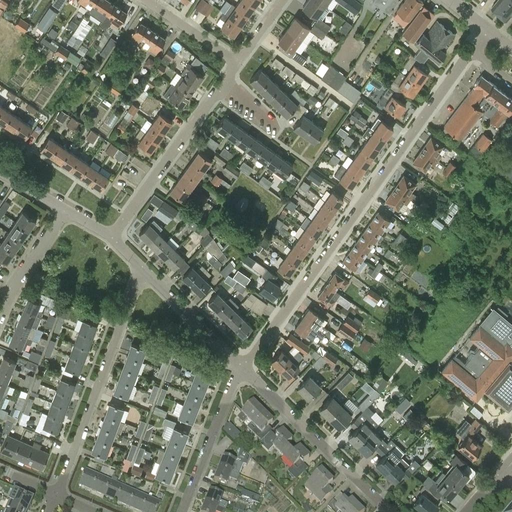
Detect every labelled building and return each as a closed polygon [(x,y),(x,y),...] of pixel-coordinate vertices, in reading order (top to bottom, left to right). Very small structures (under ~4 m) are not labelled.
[(0,0),(0,7),(4,10),(8,4),(7,3),(6,2),(2,0),(0,0)] [(53,0),(51,4),(59,8),(64,0),(53,0)] [(92,5),(95,0),(77,0),(77,1),(85,7),(89,10),(92,5)] [(114,5),(105,0),(95,0),(92,5),(89,10),(87,12),(102,22),(114,5)] [(210,6),(202,0),(201,0),(195,9),(200,12),(203,8),(206,10),(210,6)] [(247,16),(254,6),(245,0),(239,0),(234,7),(247,16)] [(330,9),(324,5),(317,0),(306,0),(302,6),(318,18),(314,24),(326,32),(330,26),(322,20),(330,9)] [(336,0),(355,13),(361,4),(360,3),(355,0),(336,0)] [(395,0),(383,0),(380,5),(388,11),(395,0)] [(422,2),(419,0),(404,0),(392,16),(404,25),(422,2)] [(497,0),(492,7),(498,13),(508,0),(497,0)] [(511,14),(511,0),(508,0),(498,13),(507,20),(511,14)] [(226,1),(219,11),(223,14),(240,26),(247,16),(234,7),(226,1)] [(108,25),(110,24),(116,28),(126,14),(114,5),(102,22),(100,26),(103,28),(106,27),(108,25)] [(56,12),(48,6),(35,25),(43,30),(56,12)] [(402,32),(414,40),(420,33),(419,32),(430,17),(420,9),(402,32)] [(232,36),(240,26),(223,14),(219,19),(223,22),(220,27),(232,36)] [(13,25),(18,28),(24,20),(19,16),(13,25)] [(294,17),(286,28),(300,38),(308,44),(314,34),(321,39),(326,32),(314,24),(310,29),(308,28),(308,27),(294,17)] [(24,20),(18,28),(24,32),(29,23),(24,20)] [(73,31),(77,24),(71,20),(66,26),(73,31)] [(421,48),(414,57),(421,62),(422,63),(429,54),(438,62),(445,52),(443,51),(455,35),(436,21),(425,37),(420,33),(414,40),(416,42),(415,43),(421,48)] [(145,41),(152,31),(139,22),(129,37),(137,42),(141,38),(145,41)] [(57,33),(51,28),(46,34),(53,39),(57,33)] [(292,50),(300,38),(286,28),(278,40),(292,50)] [(146,49),(147,49),(155,54),(165,39),(152,31),(145,41),(142,46),(146,49)] [(59,44),(45,34),(40,41),(54,51),(54,52),(59,55),(64,48),(63,47),(64,47),(59,44)] [(105,57),(116,41),(111,37),(100,54),(105,57)] [(59,55),(64,59),(74,65),(79,58),(69,51),(64,47),(63,47),(64,48),(59,55)] [(168,49),(160,60),(166,64),(170,59),(171,60),(175,55),(168,49)] [(114,50),(109,58),(114,62),(119,54),(114,50)] [(295,50),(290,57),(302,65),(307,58),(295,50)] [(421,62),(414,57),(411,55),(403,66),(408,70),(404,75),(419,85),(427,74),(418,68),(421,62)] [(275,58),(271,63),(279,69),(282,63),(275,58)] [(80,70),(86,74),(92,66),(86,62),(80,70)] [(158,63),(154,69),(161,74),(165,68),(158,63)] [(206,66),(202,63),(198,69),(202,72),(206,66)] [(184,69),(180,75),(181,76),(180,76),(182,78),(195,87),(202,77),(190,68),(191,67),(187,64),(184,69)] [(320,78),(328,84),(337,71),(329,65),(320,78)] [(293,71),(285,66),(281,71),(289,76),(293,71)] [(250,80),(259,89),(269,78),(260,69),(250,80)] [(346,77),(337,71),(328,84),(337,90),(346,77)] [(151,73),(144,82),(149,85),(151,87),(156,81),(155,81),(157,77),(151,73)] [(299,84),(303,79),(296,73),(292,78),(299,84)] [(412,95),(419,85),(404,75),(401,80),(395,76),(389,86),(400,93),(403,89),(412,95)] [(173,86),(175,88),(188,97),(195,87),(182,78),(180,76),(173,86)] [(488,82),(481,76),(473,86),(474,87),(443,127),(444,127),(441,132),(457,144),(480,114),(497,126),(507,112),(508,113),(511,107),(511,99),(489,81),(488,82)] [(269,78),(259,89),(268,98),(279,87),(269,78)] [(107,88),(112,91),(117,83),(115,81),(112,79),(107,88)] [(303,79),(299,84),(306,88),(310,83),(303,79)] [(353,102),(360,91),(344,80),(337,90),(353,102)] [(149,85),(144,82),(140,88),(145,91),(149,85)] [(122,86),(117,83),(112,91),(117,94),(122,86)] [(180,107),(188,97),(175,88),(173,86),(171,84),(163,95),(169,100),(169,99),(180,107)] [(400,93),(389,86),(378,101),(398,115),(405,105),(396,99),(400,93)] [(268,98),(277,107),(288,95),(279,87),(268,98)] [(288,95),(277,107),(287,115),(291,111),(295,115),(303,105),(304,104),(292,93),(288,96),(288,95)] [(311,94),(306,99),(312,103),(316,98),(311,94)] [(330,107),(334,101),(329,97),(323,105),(329,108),(330,107)] [(127,105),(136,112),(138,108),(140,105),(132,99),(130,102),(129,102),(127,105)] [(133,115),(136,112),(127,105),(124,109),(133,115)] [(293,127),(304,134),(313,122),(303,115),(307,108),(303,105),(295,115),(300,118),(293,127)] [(2,107),(0,110),(0,122),(4,125),(12,113),(2,107)] [(68,115),(61,111),(58,116),(64,121),(68,115)] [(4,125),(14,131),(21,120),(12,113),(4,125)] [(158,113),(151,123),(163,132),(171,122),(158,113)] [(362,126),(364,123),(358,119),(351,114),(349,117),(362,126)] [(69,128),(75,119),(71,116),(66,125),(69,128)] [(215,127),(225,134),(233,123),(223,116),(215,127)] [(377,118),(370,128),(373,130),(385,139),(392,129),(377,118)] [(79,122),(75,119),(69,128),(73,130),(79,122)] [(21,120),(14,131),(24,138),(31,127),(21,120)] [(323,129),(313,122),(304,134),(314,142),(323,129)] [(125,128),(119,123),(116,128),(122,132),(125,128)] [(156,142),(163,132),(151,123),(144,133),(156,142)] [(233,123),(225,134),(235,141),(243,130),(233,123)] [(344,138),(351,142),(353,139),(347,135),(348,133),(340,127),(336,132),(344,138)] [(85,138),(89,141),(94,132),(91,129),(85,138)] [(243,130),(235,141),(244,148),(253,137),(243,130)] [(378,149),(385,139),(373,130),(366,140),(378,149)] [(511,132),(509,130),(503,138),(511,144),(511,132)] [(98,135),(94,132),(89,141),(92,143),(98,135)] [(149,152),(156,142),(144,133),(137,143),(149,152)] [(473,145),(467,153),(475,159),(482,151),(482,152),(491,140),(483,133),(473,145)] [(204,143),(214,150),(218,144),(209,136),(204,143)] [(50,156),(58,144),(48,137),(40,149),(50,156)] [(253,137),(244,148),(254,155),(262,144),(253,137)] [(431,137),(422,149),(437,160),(441,155),(437,152),(443,145),(431,137)] [(371,158),(378,149),(366,140),(359,150),(371,158)] [(105,152),(108,154),(114,146),(111,143),(105,152)] [(58,144),(50,156),(60,163),(68,150),(58,144)] [(262,144),(254,155),(264,162),(272,151),(262,144)] [(118,148),(114,146),(108,154),(112,157),(118,148)] [(219,154),(224,157),(228,151),(224,147),(219,154)] [(437,160),(422,149),(413,162),(424,170),(430,163),(433,166),(437,160)] [(68,150),(60,163),(70,169),(78,157),(68,150)] [(125,154),(119,150),(114,157),(120,161),(120,160),(124,162),(128,156),(125,154)] [(359,150),(352,159),(364,168),(371,158),(359,150)] [(197,151),(190,162),(203,171),(210,160),(197,151)] [(224,157),(229,161),(233,154),(228,151),(224,157)] [(272,151),(264,162),(274,169),(282,158),(272,151)] [(78,157),(70,169),(80,176),(88,164),(78,157)] [(335,165),(337,162),(330,157),(328,161),(335,165)] [(511,157),(503,170),(511,177),(511,157)] [(282,158),(274,169),(284,177),(292,165),(282,158)] [(357,178),(364,168),(352,159),(345,169),(357,178)] [(248,165),(243,161),(238,168),(243,171),(248,165)] [(203,171),(190,162),(183,171),(196,180),(203,171)] [(446,167),(452,171),(456,166),(449,162),(446,167)] [(222,169),(235,179),(240,172),(227,163),(222,169)] [(80,176),(89,182),(98,170),(88,164),(80,176)] [(252,168),(248,165),(243,171),(248,175),(252,168)] [(448,177),(452,171),(446,167),(442,172),(448,177)] [(323,178),(311,169),(306,176),(318,184),(323,178)] [(350,188),(357,178),(345,169),(338,179),(350,188)] [(98,170),(89,182),(99,189),(108,177),(98,170)] [(183,171),(176,181),(189,190),(196,180),(183,171)] [(212,177),(219,182),(228,189),(231,185),(215,174),(212,177)] [(258,182),(262,185),(267,179),(262,175),(258,182)] [(404,175),(394,187),(410,199),(413,201),(417,195),(410,190),(415,183),(404,175)] [(216,186),(219,182),(212,177),(210,181),(210,182),(216,186)] [(267,189),(268,188),(272,182),(267,179),(262,185),(267,189)] [(181,200),(189,190),(176,181),(169,191),(181,200)] [(305,192),(308,188),(301,184),(298,187),(305,192)] [(410,199),(394,187),(385,200),(397,208),(402,201),(406,204),(410,199)] [(332,191),(325,201),(336,208),(343,199),(332,191)] [(205,201),(208,198),(201,193),(199,197),(205,201)] [(445,204),(447,198),(439,195),(437,201),(445,204)] [(196,200),(203,205),(205,201),(199,197),(196,200)] [(172,218),(174,216),(178,210),(164,200),(158,208),(172,218)] [(290,200),(287,203),(294,208),(296,204),(290,200)] [(422,200),(418,205),(425,210),(428,205),(422,200)] [(4,201),(0,206),(0,211),(3,214),(10,205),(4,201)] [(329,218),(336,208),(325,201),(318,210),(329,218)] [(452,201),(440,217),(447,222),(459,206),(452,201)] [(292,211),(294,208),(287,203),(285,207),(292,211)] [(421,215),(425,210),(418,205),(415,211),(421,215)] [(183,213),(178,210),(174,216),(179,219),(183,213)] [(322,228),(329,218),(318,210),(311,220),(322,228)] [(35,220),(23,212),(22,211),(14,222),(27,231),(35,220)] [(370,221),(383,230),(390,220),(378,211),(370,221)] [(149,216),(144,212),(140,217),(145,221),(149,216)] [(277,218),(275,221),(281,226),(284,223),(277,218)] [(444,225),(434,218),(431,223),(440,230),(444,225)] [(147,243),(157,233),(162,228),(153,219),(138,235),(147,243)] [(191,220),(187,226),(194,230),(200,223),(195,219),(194,221),(191,220)] [(315,237),(322,228),(311,220),(304,229),(315,237)] [(275,221),(272,225),(279,230),(281,226),(275,221)] [(370,221),(363,231),(376,240),(383,230),(370,221)] [(20,242),(27,231),(14,222),(7,232),(20,242)] [(205,226),(200,223),(194,230),(204,237),(201,239),(202,240),(200,242),(203,246),(214,235),(213,235),(210,231),(209,232),(205,226)] [(308,247),(315,237),(304,229),(297,239),(308,247)] [(363,231),(356,241),(369,249),(376,240),(363,231)] [(7,232),(0,242),(0,243),(13,252),(20,242),(7,232)] [(399,242),(400,242),(404,245),(408,239),(399,232),(395,239),(399,242)] [(157,233),(147,243),(155,251),(165,241),(157,233)] [(207,260),(211,264),(223,252),(230,245),(227,242),(220,249),(213,239),(217,235),(215,233),(213,235),(214,235),(203,246),(212,255),(207,260)] [(264,237),(261,241),(267,246),(270,242),(264,237)] [(302,256),(308,247),(297,239),(291,248),(302,256)] [(395,248),(399,242),(395,239),(390,245),(395,248)] [(0,258),(5,263),(13,252),(0,243),(0,242),(0,241),(0,258)] [(165,241),(155,251),(164,259),(174,249),(165,241)] [(261,241),(255,250),(259,252),(262,247),(265,249),(267,246),(261,241)] [(356,241),(349,250),(361,259),(369,249),(356,241)] [(295,266),(302,256),(291,248),(284,258),(295,266)] [(383,255),(388,258),(392,252),(388,248),(383,255)] [(174,249),(164,259),(172,268),(182,258),(174,249)] [(361,259),(349,250),(342,260),(354,269),(361,259)] [(223,252),(211,264),(216,268),(226,257),(223,252)] [(240,260),(250,267),(255,261),(247,255),(246,255),(240,260)] [(288,275),(295,266),(284,258),(277,268),(288,275)] [(229,261),(219,272),(224,277),(226,275),(233,268),(229,261)] [(272,282),(276,276),(255,261),(250,267),(267,279),(259,290),(271,299),(280,287),(272,282)] [(374,268),(378,271),(383,265),(378,262),(374,268)] [(181,276),(190,285),(206,269),(201,265),(195,271),(191,267),(181,276)] [(369,274),(374,277),(378,271),(374,268),(369,274)] [(206,269),(190,285),(199,294),(208,284),(204,280),(211,274),(206,269)] [(250,278),(237,270),(232,277),(245,286),(250,278)] [(335,272),(326,284),(334,290),(339,284),(344,288),(348,282),(335,272)] [(232,286),(237,289),(241,283),(236,280),(232,286)] [(241,283),(237,289),(242,293),(246,287),(241,283)] [(326,284),(317,296),(331,306),(335,300),(347,308),(351,302),(340,294),(334,290),(326,284)] [(380,296),(370,288),(363,299),(373,306),(380,296)] [(207,302),(216,311),(225,301),(216,293),(207,302)] [(251,293),(246,298),(252,302),(253,302),(264,310),(267,304),(251,293)] [(27,297),(22,309),(35,314),(41,316),(43,312),(37,309),(39,303),(27,297)] [(50,297),(47,305),(58,310),(61,302),(50,297)] [(225,301),(216,311),(224,319),(234,310),(238,306),(229,297),(225,301)] [(260,315),(264,310),(253,302),(252,302),(249,307),(260,315)] [(454,355),(440,370),(475,400),(484,389),(507,409),(511,402),(511,363),(509,361),(511,356),(511,324),(507,320),(508,319),(506,317),(496,309),(494,307),(481,322),(468,337),(479,346),(473,352),(470,351),(467,354),(469,357),(464,363),(454,355)] [(309,308),(302,318),(325,334),(331,339),(331,332),(320,323),(323,318),(309,308)] [(22,309),(17,320),(30,325),(36,328),(41,316),(35,314),(22,309)] [(234,310),(224,319),(233,328),(242,318),(234,310)] [(48,314),(47,319),(47,320),(53,322),(55,317),(55,316),(48,314)] [(55,323),(61,325),(64,318),(58,315),(55,323)] [(342,323),(355,332),(360,325),(348,316),(342,323)] [(242,318),(233,328),(242,336),(251,327),(242,318)] [(302,318),(295,328),(312,340),(316,335),(321,339),(325,334),(302,318)] [(47,319),(44,325),(51,328),(53,322),(47,320),(47,319)] [(17,320),(13,331),(26,336),(31,339),(36,328),(30,325),(17,320)] [(82,320),(77,332),(91,337),(96,325),(82,320)] [(58,333),(61,325),(55,323),(53,331),(58,333)] [(355,332),(342,323),(337,330),(350,339),(355,332)] [(29,344),(31,339),(13,331),(8,342),(25,349),(27,343),(29,344)] [(87,349),(91,337),(77,332),(73,344),(87,349)] [(285,340),(299,350),(304,343),(290,333),(285,340)] [(40,336),(38,341),(38,342),(45,345),(47,339),(40,336)] [(358,346),(366,352),(372,344),(364,338),(358,346)] [(50,339),(47,347),(52,349),(55,341),(50,339)] [(38,342),(38,341),(35,348),(43,350),(45,345),(38,342)] [(304,343),(299,350),(304,354),(309,347),(304,343)] [(73,344),(68,355),(83,361),(87,349),(73,344)] [(130,344),(126,356),(140,362),(145,349),(130,344)] [(47,347),(44,355),(50,357),(52,349),(47,347)] [(401,347),(398,351),(409,360),(412,356),(401,347)] [(41,354),(34,351),(31,350),(28,358),(38,363),(41,354)] [(326,350),(322,356),(327,360),(330,363),(333,364),(337,358),(326,350)] [(281,351),(271,361),(280,370),(290,359),(292,356),(288,353),(286,355),(281,351)] [(290,359),(280,370),(288,378),(299,368),(295,364),(303,356),(298,351),(292,356),(290,359)] [(78,373),(83,361),(68,355),(64,366),(64,368),(73,371),(78,373)] [(327,360),(322,356),(321,355),(312,364),(317,369),(327,360)] [(13,367),(15,362),(15,361),(3,356),(0,362),(0,368),(10,373),(17,375),(19,370),(13,367)] [(126,356),(121,368),(136,373),(140,362),(126,356)] [(24,366),(35,371),(38,364),(27,360),(24,366)] [(162,361),(159,369),(165,370),(167,363),(162,361)] [(170,364),(167,371),(172,373),(175,366),(170,364)] [(64,368),(64,366),(61,365),(59,372),(71,377),(73,371),(64,368)] [(0,381),(6,384),(10,373),(0,368),(0,381)] [(136,373),(121,368),(117,380),(131,385),(136,373)] [(195,369),(191,381),(205,386),(210,375),(195,369)] [(167,371),(164,379),(170,381),(172,373),(167,371)] [(60,378),(69,382),(71,377),(59,372),(57,377),(60,378)] [(353,377),(351,375),(348,372),(335,384),(340,390),(353,377)] [(31,382),(33,376),(26,373),(24,379),(31,382)] [(34,381),(39,384),(42,376),(36,374),(34,381)] [(371,384),(379,391),(387,381),(380,374),(371,384)] [(319,386),(309,376),(298,388),(308,397),(319,386)] [(60,378),(55,391),(70,396),(74,384),(69,382),(60,378)] [(29,387),(31,382),(24,379),(22,385),(29,387)] [(127,397),(131,385),(117,380),(112,392),(127,397)] [(6,392),(7,391),(10,386),(6,384),(0,381),(0,394),(5,397),(7,393),(6,392)] [(34,381),(31,389),(36,391),(39,384),(34,381)] [(201,398),(205,386),(191,381),(186,392),(201,398)] [(365,381),(361,386),(365,390),(369,384),(365,381)] [(153,385),(151,392),(156,394),(159,387),(153,385)] [(161,388),(158,395),(164,397),(166,390),(161,388)] [(357,406),(362,411),(367,406),(374,398),(375,399),(380,393),(375,389),(370,394),(370,393),(357,406)] [(65,408),(70,396),(55,391),(51,403),(65,408)] [(153,402),(156,394),(151,392),(148,400),(153,402)] [(182,404),(196,410),(201,398),(186,392),(182,404)] [(328,418),(343,403),(338,399),(333,394),(319,409),(328,418)] [(161,404),(164,397),(158,395),(154,406),(155,406),(152,413),(164,417),(166,411),(163,410),(164,406),(161,404)] [(18,396),(15,402),(22,404),(24,399),(18,396)] [(28,397),(25,405),(31,407),(33,399),(28,397)] [(351,411),(356,407),(349,398),(344,403),(351,411)] [(20,410),(22,404),(15,402),(13,407),(20,410)] [(196,410),(182,404),(178,402),(173,415),(177,416),(192,422),(196,410)] [(61,420),(65,408),(51,403),(46,414),(61,420)] [(108,403),(104,415),(118,421),(123,408),(108,403)] [(246,419),(251,424),(262,412),(252,403),(236,419),(241,424),(246,419)] [(343,403),(328,418),(338,427),(352,413),(343,403)] [(25,405),(22,412),(28,415),(31,407),(25,405)] [(355,429),(347,437),(356,445),(372,429),(382,419),(375,411),(373,413),(367,406),(362,411),(363,412),(350,424),(355,429)] [(482,414),(473,406),(469,410),(478,418),(482,414)] [(410,410),(403,417),(407,421),(414,414),(410,410)] [(251,424),(246,428),(260,442),(267,435),(268,434),(264,430),(272,422),(262,412),(251,424)] [(4,419),(6,420),(13,422),(15,423),(17,417),(6,413),(4,419)] [(56,432),(61,420),(46,414),(42,427),(56,432)] [(118,421),(104,415),(99,427),(114,432),(119,434),(124,422),(118,421)] [(415,419),(422,427),(427,422),(419,415),(415,419)] [(470,437),(476,429),(481,423),(475,418),(460,437),(463,439),(457,446),(472,458),(481,446),(470,437)] [(13,422),(6,420),(2,431),(8,433),(13,422)] [(140,420),(137,428),(142,430),(145,422),(140,420)] [(145,430),(150,432),(153,425),(148,423),(145,430)] [(233,442),(234,441),(240,435),(229,424),(222,431),(233,442)] [(99,427),(95,439),(110,444),(114,432),(99,427)] [(173,427),(168,439),(182,445),(187,433),(173,427)] [(140,437),(142,430),(137,428),(134,435),(140,437)] [(381,438),(372,429),(356,445),(365,454),(372,446),(377,452),(386,443),(381,438)] [(145,430),(142,438),(148,440),(150,432),(145,430)] [(283,456),(289,450),(285,447),(291,441),(281,431),(272,440),(267,435),(260,442),(259,444),(267,452),(273,446),(283,456)] [(0,450),(0,451),(12,457),(20,440),(7,435),(0,450)] [(105,456),(110,444),(95,439),(91,451),(105,456)] [(178,456),(182,445),(168,439),(163,451),(178,456)] [(386,443),(377,452),(382,457),(375,464),(383,473),(394,462),(400,456),(391,448),(396,444),(391,439),(386,443)] [(24,443),(20,440),(12,457),(25,462),(32,446),(24,443)] [(40,445),(34,442),(32,446),(25,462),(41,470),(49,453),(38,449),(40,445)] [(136,454),(142,456),(149,459),(151,452),(144,449),(144,448),(139,447),(136,454)] [(292,453),(289,450),(283,456),(293,466),(287,472),(296,480),(304,472),(299,467),(308,458),(297,448),(292,453)] [(159,463),(173,468),(178,456),(163,451),(159,449),(157,455),(158,455),(156,461),(159,463)] [(223,457),(218,468),(230,473),(238,477),(239,475),(243,465),(246,466),(250,458),(240,449),(235,462),(223,457)] [(134,452),(129,451),(126,459),(131,461),(134,452)] [(133,462),(139,464),(142,456),(136,454),(133,462)] [(459,486),(463,481),(468,474),(462,469),(466,464),(455,455),(449,462),(454,466),(446,475),(459,486)] [(400,456),(394,462),(383,473),(392,481),(399,474),(404,479),(419,464),(414,459),(409,464),(400,456)] [(173,468),(159,463),(156,461),(151,473),(169,480),(173,468)] [(238,477),(230,473),(218,468),(213,480),(226,485),(228,479),(236,482),(238,477)] [(91,491),(97,476),(85,470),(78,486),(91,491)] [(332,482),(321,471),(311,481),(315,485),(308,492),(320,503),(329,494),(325,490),(332,482)] [(442,472),(428,488),(435,494),(438,497),(439,497),(443,492),(449,497),(459,486),(446,475),(442,472)] [(97,476),(91,491),(103,497),(110,481),(97,476)] [(110,481),(103,497),(115,502),(122,487),(110,481)] [(431,499),(435,494),(424,485),(419,490),(422,493),(414,503),(423,511),(432,511),(438,505),(431,499)] [(122,487),(115,502),(128,507),(134,492),(122,487)] [(9,501),(27,509),(32,499),(14,491),(9,501)] [(227,505),(219,502),(222,496),(209,491),(205,502),(217,507),(225,510),(227,505)] [(242,491),(240,497),(257,504),(259,498),(242,491)] [(128,507),(138,511),(140,511),(147,498),(134,492),(128,507)] [(348,503),(340,495),(339,494),(326,508),(329,511),(362,511),(350,500),(348,503)] [(255,510),(257,504),(240,497),(237,503),(255,510)] [(147,498),(140,511),(155,511),(160,503),(147,498)] [(6,511),(26,511),(27,509),(9,501),(5,511),(6,511)] [(224,511),(225,510),(217,507),(205,502),(201,511),(224,511)]
